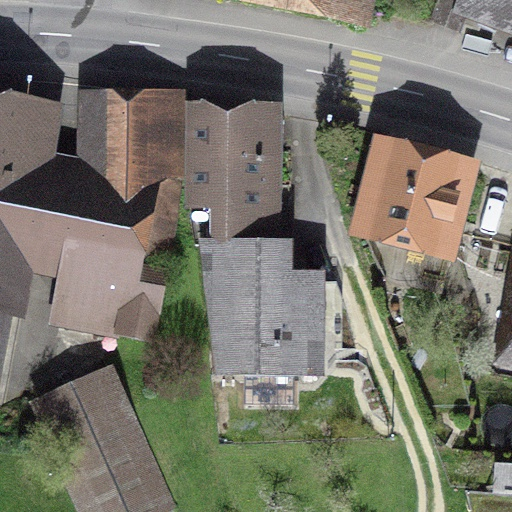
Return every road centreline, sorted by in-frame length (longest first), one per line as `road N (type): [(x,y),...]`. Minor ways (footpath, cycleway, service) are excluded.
road 1 (track): [(299,72),(300,127),(430,473),(433,511)]
road 2 (tertiary): [(75,37),(366,85),(511,124)]
